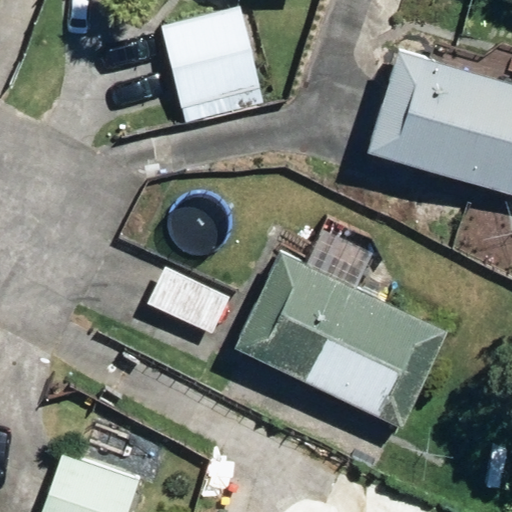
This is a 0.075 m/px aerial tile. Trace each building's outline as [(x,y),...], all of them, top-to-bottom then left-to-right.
[(244,0),(170,18),(194,116),(269,96),(246,0),(244,0)] [(383,140),(511,180),(511,72),(414,42),(383,140)] [(246,337),(413,414),(456,323),(290,246),(246,337)] [(154,298),(218,328),(236,291),(173,260),(154,298)] [(43,511),(132,511),(145,476),(66,448),(43,511)]
